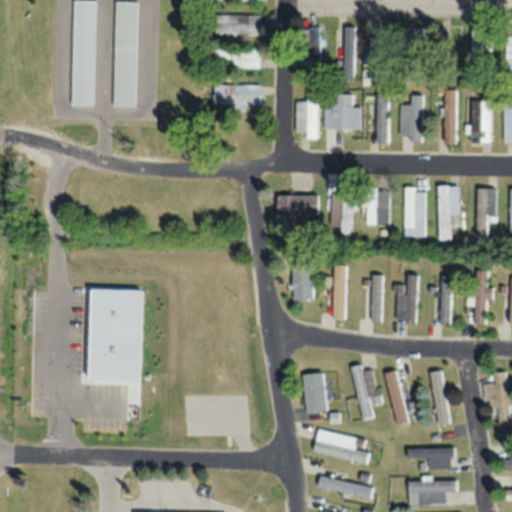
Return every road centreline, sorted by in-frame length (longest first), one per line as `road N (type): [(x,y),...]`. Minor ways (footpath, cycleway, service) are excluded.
road 1 (residential): [(247,163),(295,511)]
road 2 (residential): [(0,452),(292,461)]
road 3 (residential): [(283,160),(152,167),(0,133)]
road 4 (residential): [(511,346),(391,345),(269,326)]
road 5 (residential): [(511,164),(283,160)]
road 6 (residential): [(511,10),(290,7)]
road 7 (residential): [(463,346),(484,511)]
road 8 (residential): [(290,0),(283,160)]
